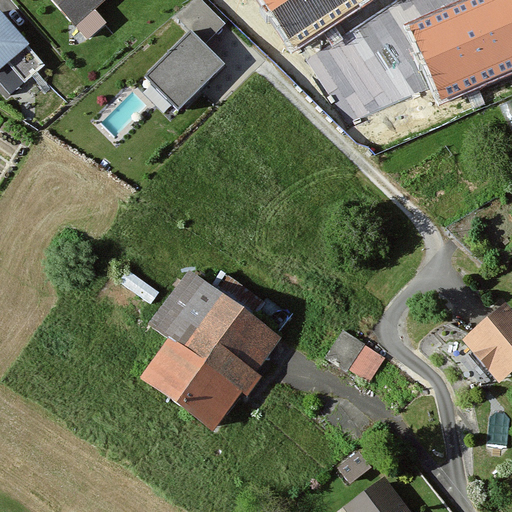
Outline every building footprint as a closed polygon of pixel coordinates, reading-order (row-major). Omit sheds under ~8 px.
[(45,0),(83,43),(103,26),(90,11),(103,0),(45,0)] [(262,0),(294,47),(364,0),(262,0)] [(511,0),(469,0),(409,26),(442,101),(511,70),(511,0)] [(0,69),(29,44),(0,9),(0,69)] [(224,64),(188,30),(144,75),(180,110),(224,64)] [(142,333),(159,345),(131,383),(207,438),(276,342),(183,276),(142,333)] [(511,319),(501,307),(460,343),(496,384),(511,370),(511,319)] [(343,328),(329,357),(373,378),(387,349),(343,328)] [(357,448),(339,464),(353,480),(371,464),(357,448)] [(406,511),(382,481),(342,510),(343,511),(406,511)]
